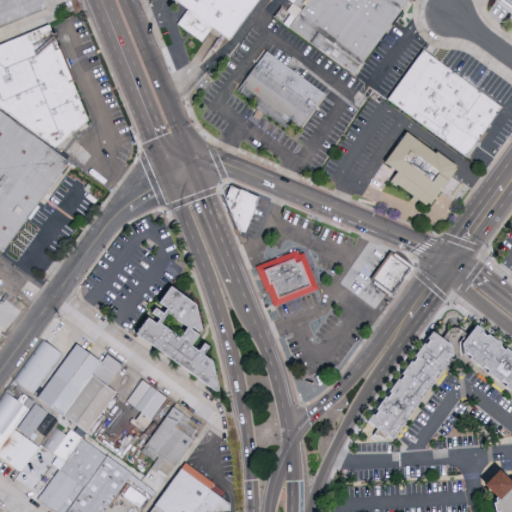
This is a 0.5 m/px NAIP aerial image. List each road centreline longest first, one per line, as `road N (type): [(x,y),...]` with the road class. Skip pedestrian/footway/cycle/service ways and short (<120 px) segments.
road 1 (secondary): [(165,182),(226,329),(252,511)]
road 2 (residential): [(53,303),(215,415)]
road 3 (secondary): [(98,0),(165,182)]
road 4 (residential): [(511,454),(328,462)]
road 5 (secondary): [(290,445),(279,381),(237,281)]
road 6 (secondary): [(307,511),(374,384)]
road 7 (residential): [(53,303),(136,198)]
road 8 (secondary): [(380,365),(324,403),(290,445)]
